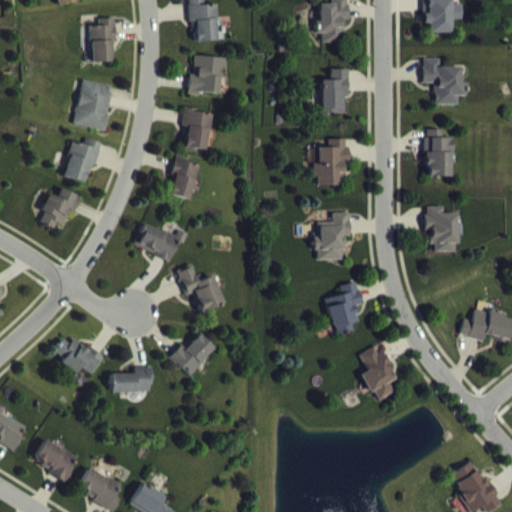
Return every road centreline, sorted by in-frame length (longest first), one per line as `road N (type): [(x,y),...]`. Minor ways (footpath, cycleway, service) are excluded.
road 1 (residential): [(511,448),(420,346),(389,272),(382,0)]
road 2 (residential): [(0,353),(75,284),(106,236),(149,100),(147,0)]
road 3 (residential): [(0,232),(138,319)]
